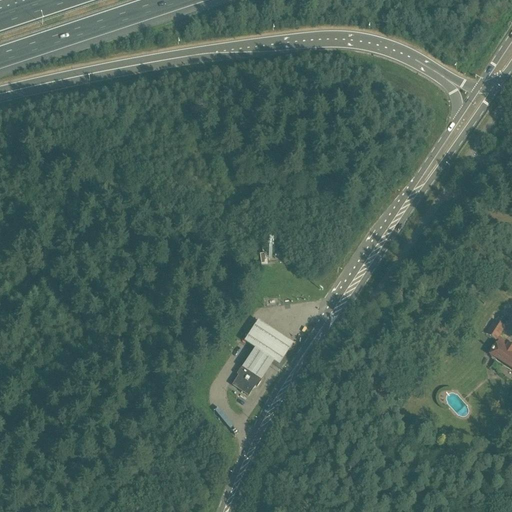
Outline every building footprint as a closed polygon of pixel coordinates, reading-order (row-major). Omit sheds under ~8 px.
[(436,273),(431,268),(428,273),(433,277),(436,273)] [(254,351),(243,368),(240,372),(260,384),(262,381),(273,362),(279,366),(292,346),(258,323),(244,344),(254,351)] [(504,329),(496,324),(494,323),(486,335),(496,342),(504,329)] [(511,348),(500,341),(490,357),(511,370),(511,348)] [(255,387),(257,388),(260,384),(262,381),(260,380),(261,378),(261,377),(261,376),(261,375),(260,374),(260,373),(259,372),(259,371),(257,370),(256,369),(254,368),(252,367),(250,367),(248,367),(246,367),(245,368),(244,369),(243,368),(240,372),(238,376),(240,377),(233,387),(248,397),(255,387)]
